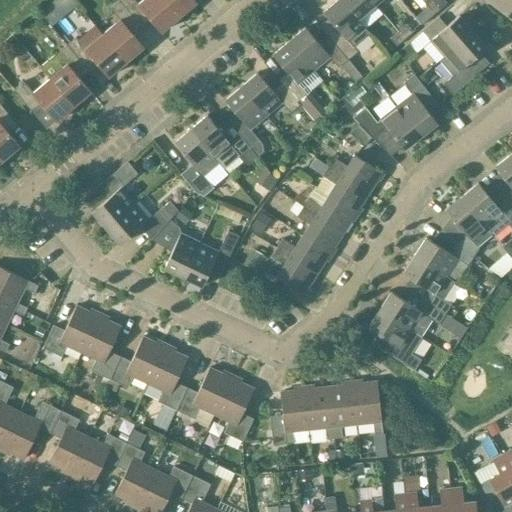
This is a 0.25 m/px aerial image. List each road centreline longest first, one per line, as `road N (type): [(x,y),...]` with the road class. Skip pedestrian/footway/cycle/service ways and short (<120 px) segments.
road 1 (residential): [(35,190),(90,260),(264,348),(301,342),(422,186),(511,113)]
road 2 (residential): [(35,190),(266,0)]
